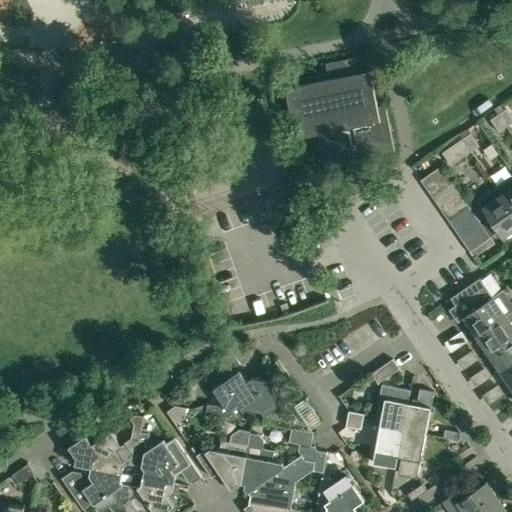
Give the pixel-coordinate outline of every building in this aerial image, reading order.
[(324,164),(341,161),(394,150),(385,105),(378,107),(367,55),(326,63),(329,79),(286,87),(296,137),(318,133),(324,164)] [(511,117),(506,109),(498,114),(507,127),(511,123),(511,117)] [(499,132),(507,127),(498,114),(491,119),(499,132)] [(463,138),(471,151),(479,146),(470,133),(463,138)] [(471,151),(463,138),(442,152),(448,161),(451,165),(457,161),(471,151)] [(421,180),(428,190),(448,176),(441,166),(421,180)] [(428,190),(435,201),(455,186),(448,176),(428,190)] [(511,177),(504,183),(509,191),(502,195),(511,210),(511,177)] [(435,201),(442,211),(462,197),(455,186),(435,201)] [(503,238),(511,231),(511,210),(502,195),(496,188),(486,195),(478,200),(483,208),(503,238)] [(442,211),(449,221),(469,207),(462,197),(442,211)] [(449,221),(456,231),(476,217),(469,207),(449,221)] [(456,231),(463,241),(483,227),(476,217),(456,231)] [(483,227),(463,241),(470,251),(490,237),(483,227)] [(511,310),(511,301),(503,289),(493,297),(481,276),(450,296),(458,307),(451,311),(458,322),(464,318),(476,335),(511,310)] [(511,310),(476,335),(488,353),(511,336),(511,324),(510,322),(511,320),(511,310)] [(511,336),(488,353),(501,371),(511,363),(511,336)] [(378,383),(399,368),(393,358),(371,373),(378,383)] [(511,387),(511,363),(501,371),(511,387)] [(207,404),(206,411),(216,413),(216,414),(242,419),(244,411),(247,409),(255,410),(261,378),(252,377),(246,381),(239,371),(223,382),(232,396),(218,405),(207,404)] [(261,378),(255,410),(262,412),(264,415),(262,423),(301,430),(303,418),(292,416),(289,418),(269,389),(273,387),(268,380),(261,378)] [(407,402),(409,403),(411,389),(381,384),(375,424),(380,425),(380,424),(402,428),(407,402)] [(402,428),(426,433),(434,391),(419,388),(417,399),(412,398),(411,403),(409,403),(407,402),(402,428)] [(175,406),(174,406),(166,411),(175,425),(184,419),(186,408),(175,406)] [(364,414),(349,411),(347,419),(362,422),(364,414)] [(56,430),(76,458),(75,465),(82,466),(91,468),(91,467),(122,473),(124,466),(126,464),(134,465),(139,439),(142,425),(144,415),(136,413),(130,417),(134,424),(131,438),(121,444),(112,431),(92,445),(86,436),(77,423),(72,425),(57,429),(56,430)] [(347,419),(346,426),(361,429),(362,422),(347,419)] [(464,419),(464,420),(456,425),(460,431),(471,430),(464,419)] [(397,456),(402,428),(380,424),(380,425),(375,452),(388,454),(387,459),(393,460),(394,455),(397,456)] [(417,477),(426,433),(402,428),(397,456),(401,457),(398,473),(417,477)] [(210,448),(198,457),(212,477),(219,472),(231,489),(235,486),(236,482),(240,483),(252,433),(251,433),(252,431),(240,429),(232,435),(231,442),(221,440),(219,450),(210,448)] [(445,429),(443,437),(459,440),(460,432),(445,429)] [(252,433),(240,483),(244,484),(244,487),(247,491),(285,466),(282,462),(272,460),(274,450),(264,448),(265,441),(261,435),(252,433)] [(152,447),(149,443),(148,441),(139,439),(134,465),(142,467),(144,470),(142,478),(174,484),(176,476),(174,473),(181,470),(190,482),(200,475),(173,436),(165,442),(163,439),(152,447)] [(302,455),(285,466),(247,491),(249,495),(253,496),(252,501),(290,507),(295,482),(312,470),(323,472),(327,452),(317,451),(314,446),(300,443),(298,450),(302,455)] [(121,481),(122,473),(91,467),(91,468),(90,474),(73,471),(62,478),(74,496),(84,489),(99,511),(100,511),(113,504),(117,509),(113,511),(112,511),(125,511),(131,486),(123,484),(121,481)] [(326,511),(358,511),(355,506),(364,500),(353,483),(340,492),(330,478),(322,476),(317,502),(325,504),(327,507),(326,511)] [(172,491),(174,484),(142,478),(141,485),(137,487),(131,486),(125,511),(164,511),(174,505),(167,495),(172,491)] [(451,511),(481,511),(499,500),(487,481),(458,501),(454,494),(444,501),(451,511)] [(412,500),(427,490),(422,484),(407,494),(412,500)] [(481,511),(507,511),(499,500),(481,511)] [(289,511),(290,507),(252,501),(251,505),(248,504),(243,508),(246,511),(289,511)]
